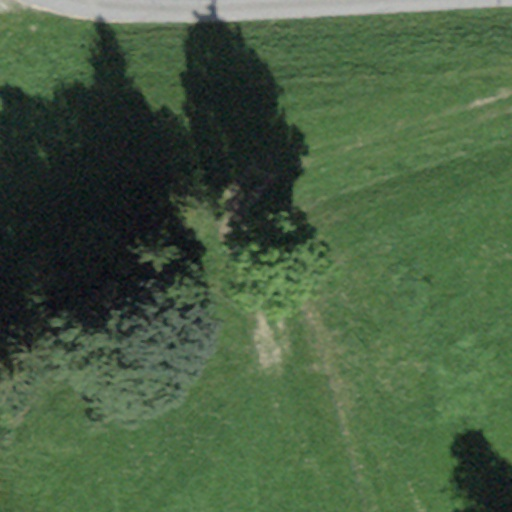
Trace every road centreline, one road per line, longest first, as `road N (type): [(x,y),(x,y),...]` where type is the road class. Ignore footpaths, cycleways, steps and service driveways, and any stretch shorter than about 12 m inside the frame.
road 1 (track): [(348,0),(182,8),(78,0)]
road 2 (track): [(336,160),(511,97)]
